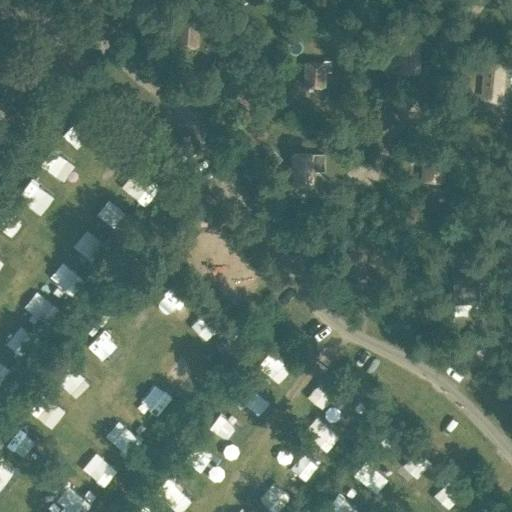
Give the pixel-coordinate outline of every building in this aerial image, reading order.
[(204,17),(196,17),(196,20),(177,19),(175,43),(197,47),(198,29),(203,30),(204,17)] [(391,58),(391,71),(418,71),(418,55),(425,55),(425,41),(399,41),(399,58),(391,58)] [(330,59),(323,58),(323,62),(302,61),(301,84),(326,87),(326,70),(330,70),(330,59)] [(507,64),(484,62),(481,99),(504,101),(505,85),(511,86),(511,70),(511,65),(507,65),(507,64)] [(324,153),(290,153),(290,187),(314,187),(314,171),(324,171),(324,153)] [(450,154),(445,154),(444,156),(423,155),(420,179),(442,181),(444,165),(450,165),(450,154)] [(349,251),(347,251),(345,277),(365,278),(366,262),(373,262),(374,242),(349,240),(349,251)] [(463,262),(451,262),(451,275),(454,275),(455,303),(481,303),(480,273),(472,273),(472,275),(463,275),(463,262)]
